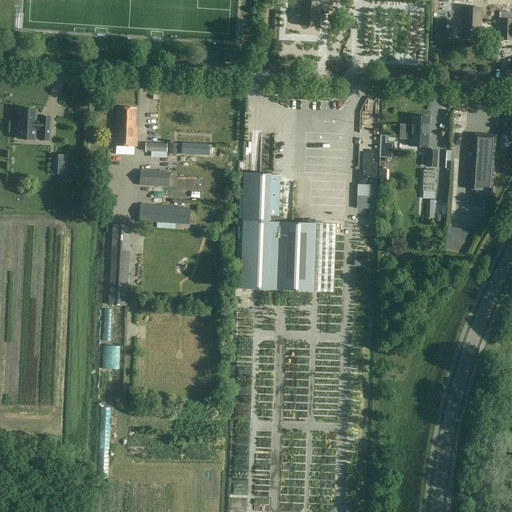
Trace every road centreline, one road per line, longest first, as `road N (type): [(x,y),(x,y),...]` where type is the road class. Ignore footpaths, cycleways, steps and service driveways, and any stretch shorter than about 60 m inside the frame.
road 1 (unclassified): [(511,80),(482,87),(0,63)]
road 2 (tertiary): [(437,511),(460,376),(511,251)]
road 3 (unknown): [(493,87),(464,149),(459,222)]
